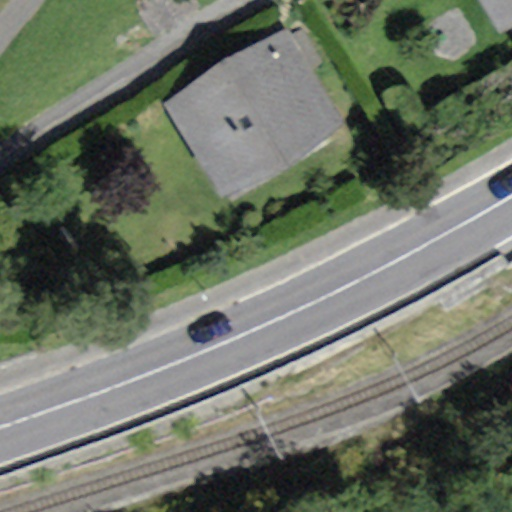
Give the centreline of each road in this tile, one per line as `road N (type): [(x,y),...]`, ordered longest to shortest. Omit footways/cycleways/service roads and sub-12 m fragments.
road 1 (secondary): [(0,427),(312,306),(511,198)]
road 2 (residential): [(0,157),(242,0)]
